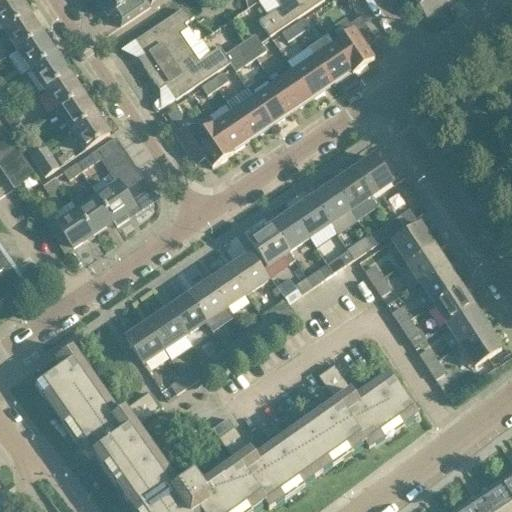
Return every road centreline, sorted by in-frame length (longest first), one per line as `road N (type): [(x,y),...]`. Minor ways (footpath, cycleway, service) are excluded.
road 1 (residential): [(199,218),(55,0)]
road 2 (residential): [(0,351),(199,218)]
road 3 (residential): [(511,297),(384,99)]
road 4 (residential): [(199,218),(384,99)]
road 5 (residential): [(361,511),(511,399)]
